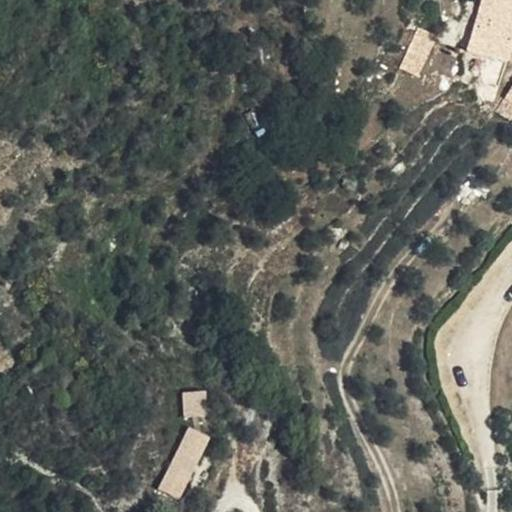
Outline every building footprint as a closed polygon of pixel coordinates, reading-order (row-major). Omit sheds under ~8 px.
[(509,67),(511,56),(511,6),(495,0),(488,0),(471,53),(490,60),(509,67)] [(438,38),(423,31),(413,55),(427,62),(438,38)] [(427,62),(413,55),(404,75),(418,81),(427,62)] [(502,88),(509,67),(490,60),(483,81),(502,88)] [(511,93),(501,110),(511,115),(511,93)] [(205,416),(205,391),(182,392),(183,416),(205,416)] [(0,402),(0,419),(8,432),(23,421),(26,419),(11,395),(0,402)] [(176,500),(192,504),(206,449),(192,445),(176,500)]
